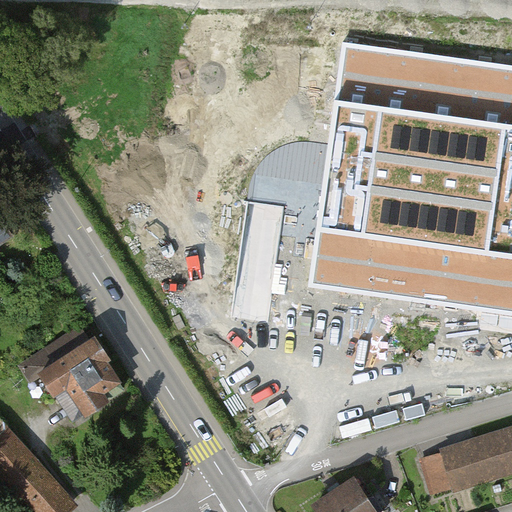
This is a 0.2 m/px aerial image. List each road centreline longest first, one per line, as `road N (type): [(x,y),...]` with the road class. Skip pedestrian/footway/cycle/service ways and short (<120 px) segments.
road 1 (tertiary): [(233,489),(0,126)]
road 2 (residential): [(233,489),(511,405)]
